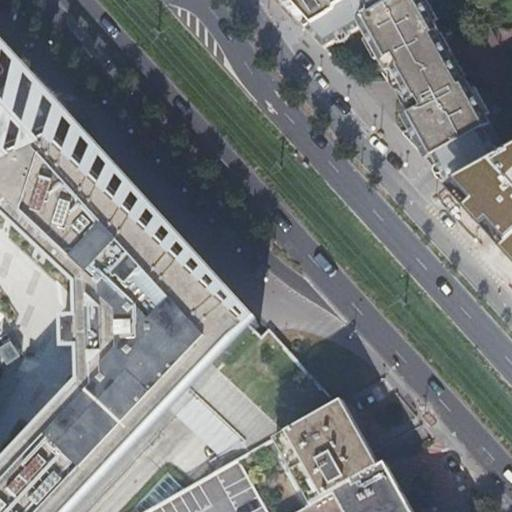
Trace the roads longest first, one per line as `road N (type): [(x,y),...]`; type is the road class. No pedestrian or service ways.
road 1 (primary): [(511,363),(195,0)]
road 2 (unclassified): [(61,0),(69,38),(271,263),(347,306)]
road 3 (primary): [(72,0),(347,306)]
road 4 (unclassified): [(511,311),(286,68),(244,0)]
road 5 (primary): [(347,306),(511,477)]
